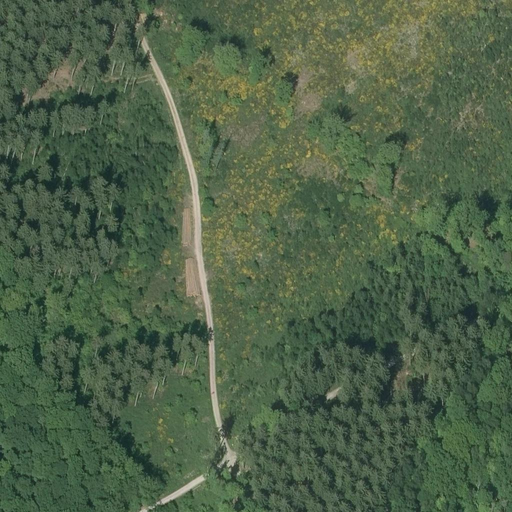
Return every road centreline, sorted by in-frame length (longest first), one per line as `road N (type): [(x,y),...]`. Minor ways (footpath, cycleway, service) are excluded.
road 1 (track): [(137,30),(192,175),(214,403),(232,462)]
road 2 (track): [(232,462),(366,374),(511,302)]
road 3 (track): [(423,511),(511,355)]
